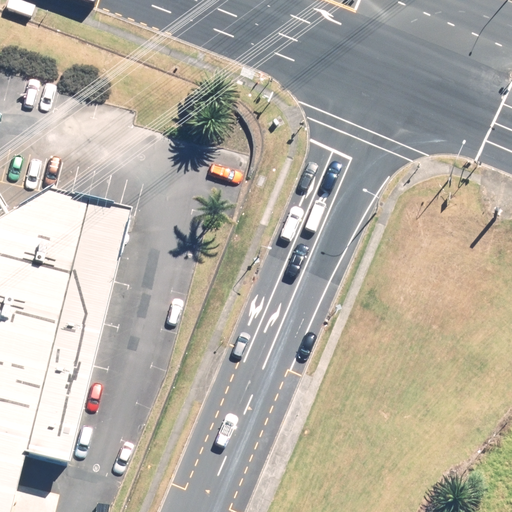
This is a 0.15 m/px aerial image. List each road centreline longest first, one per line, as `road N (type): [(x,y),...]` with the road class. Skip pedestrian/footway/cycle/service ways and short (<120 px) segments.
road 1 (tertiary): [(380,78),(193,511)]
road 2 (primary): [(380,78),(168,0)]
road 3 (primary): [(511,124),(380,78)]
